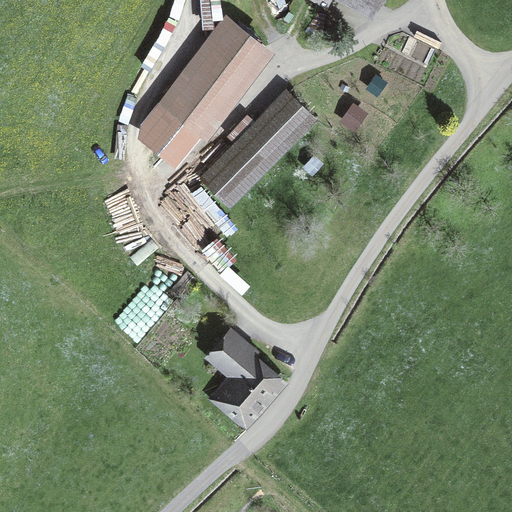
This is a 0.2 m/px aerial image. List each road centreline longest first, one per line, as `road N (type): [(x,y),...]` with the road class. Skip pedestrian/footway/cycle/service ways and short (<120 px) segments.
road 1 (track): [(503,83),(431,19),(400,19),(282,69),(198,164),(160,190),(156,212),(186,252),(238,306),(310,356)]
road 2 (unclassified): [(172,511),(272,421),(361,262),(511,73)]
road 3 (track): [(160,190),(138,155),(110,147),(0,189)]
